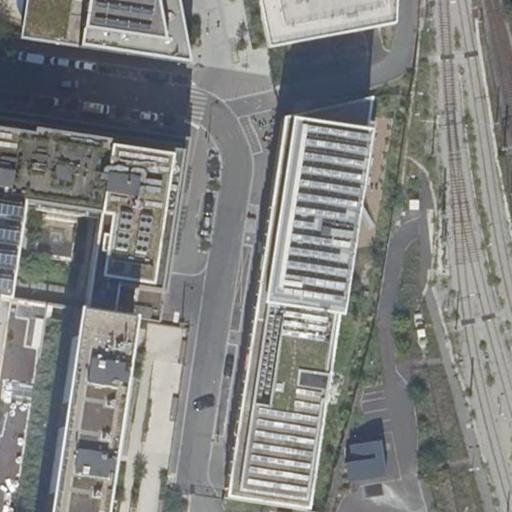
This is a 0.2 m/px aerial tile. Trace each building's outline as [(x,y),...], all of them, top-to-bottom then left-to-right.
[(35,0),(29,40),(80,48),(157,60),(189,65),(183,32),(176,0),(35,0)] [(253,0),(265,53),(387,30),(382,0),(253,0)] [(306,511),(371,99),(282,120),(271,194),(254,303),(238,406),(226,482),(224,499),(306,511)] [(0,111),(0,300),(160,325),(163,304),(173,242),(182,184),(188,141),(159,136),(73,123),(0,111)] [(0,511),(162,511),(190,329),(75,312),(74,324),(43,319),(44,307),(0,300),(0,511)] [(344,442),(346,480),(395,477),(394,454),(381,455),(380,440),(344,442)]
